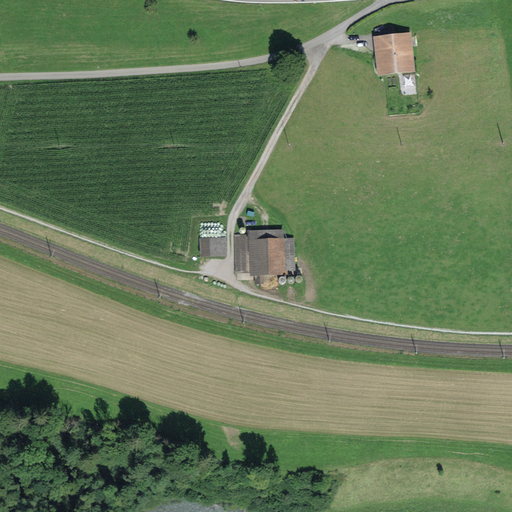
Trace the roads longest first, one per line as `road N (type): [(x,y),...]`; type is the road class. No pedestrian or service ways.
road 1 (unclassified): [(386,0),(305,46),(251,61),(0,77)]
road 2 (track): [(167,352),(191,289),(228,282),(232,218),(332,39)]
